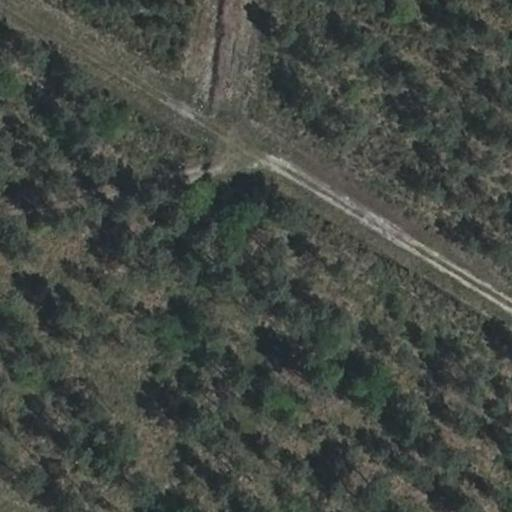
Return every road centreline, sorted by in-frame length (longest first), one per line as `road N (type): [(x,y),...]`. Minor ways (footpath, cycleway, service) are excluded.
road 1 (track): [(511,311),(0,8)]
road 2 (track): [(256,0),(219,138),(0,186)]
